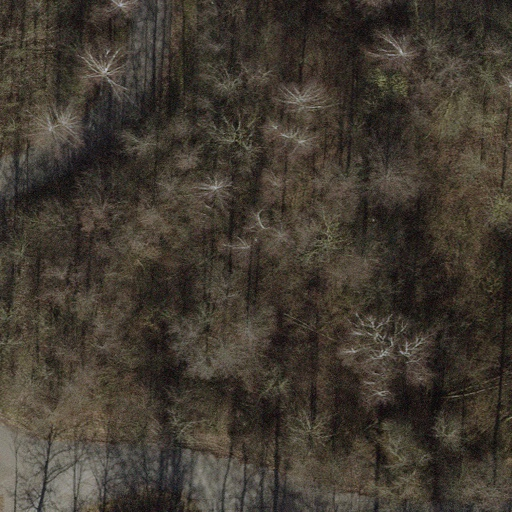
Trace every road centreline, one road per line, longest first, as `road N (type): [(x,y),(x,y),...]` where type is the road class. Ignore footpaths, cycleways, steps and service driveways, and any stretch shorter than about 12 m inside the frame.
road 1 (track): [(63,467),(202,480),(267,497),(468,511)]
road 2 (track): [(153,0),(159,52),(124,125),(0,190)]
